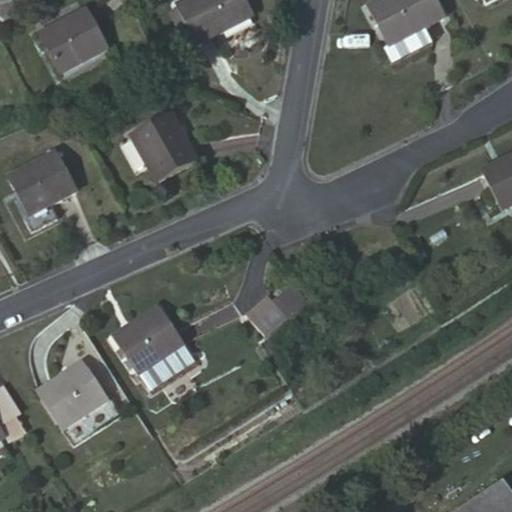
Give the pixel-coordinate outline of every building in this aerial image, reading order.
[(48,0),(43,0),(0,26),(0,27),(23,66),(72,36),(48,0)] [(136,0),(153,26),(195,0),(136,0)] [(366,0),(387,40),(424,21),(440,12),(434,0),(366,0)] [(424,21),(387,40),(393,53),(400,67),(442,48),(424,21)] [(142,89),(105,110),(134,157),(170,135),(142,89)] [(0,154),(0,202),(2,206),(26,193),(50,179),(26,140),(0,154)] [(511,151),(484,167),(504,210),(511,206),(511,151)] [(26,193),(2,206),(0,207),(0,210),(6,220),(33,205),(26,193)] [(271,269),(254,292),(275,307),(292,285),(271,269)] [(149,360),(151,358),(192,322),(163,288),(119,325),(149,360)] [(192,322),(151,358),(164,375),(206,341),(192,322)] [(89,346),(46,379),(73,412),(116,379),(89,346)] [(0,405),(0,425),(10,419),(0,405)] [(511,511),(511,485),(505,475),(452,511),(511,511)]
